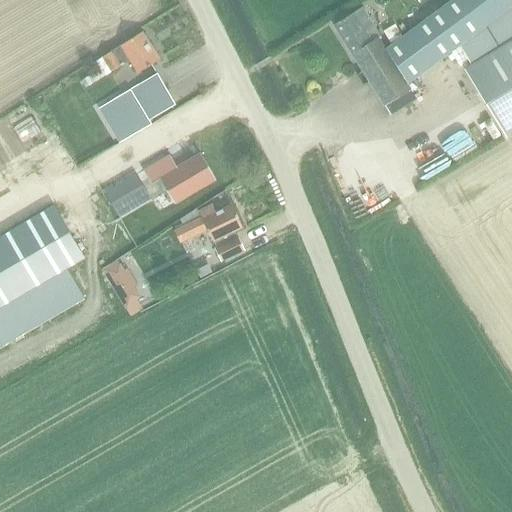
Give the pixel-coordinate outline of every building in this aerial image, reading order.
[(361,9),(332,26),(386,116),(414,100),(404,85),(459,46),(511,8),(511,5),(508,0),(455,0),(384,51),(376,39),(379,37),(361,9)] [(511,9),(511,8),(459,46),(470,65),(463,69),(505,137),(511,133),(511,9)] [(106,65),(100,69),(104,76),(121,65),(122,67),(128,63),(135,73),(157,59),(141,32),(101,57),(106,65)] [(174,105),(156,74),(111,100),(123,119),(110,127),(119,142),(150,124),(148,120),(174,105)] [(16,134),(36,126),(30,110),(10,118),(16,134)] [(93,114),(57,126),(67,157),(103,144),(93,114)] [(169,155),(142,171),(150,184),(159,178),(174,203),(215,179),(201,154),(177,168),(169,155)] [(105,192),(119,216),(150,198),(136,174),(105,192)] [(188,226),(175,231),(180,242),(207,229),(213,242),(243,228),(232,204),(216,212),(215,211),(188,226)] [(54,207),(0,237),(0,347),(85,299),(67,268),(84,259),(54,207)] [(100,249),(127,237),(116,216),(90,228),(100,249)] [(244,251),(238,238),(216,249),(222,262),(244,251)] [(116,259),(101,268),(125,307),(136,300),(134,297),(137,295),(116,259)]
